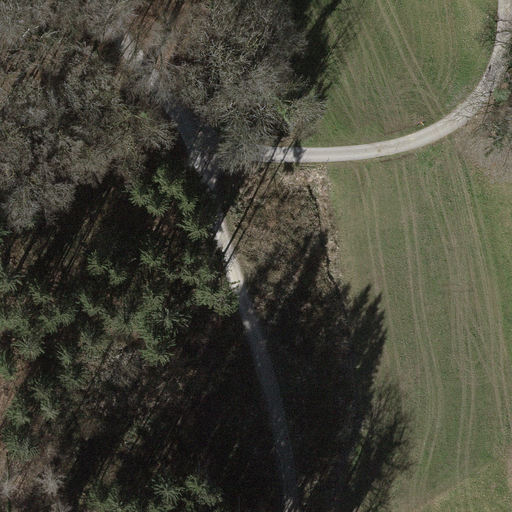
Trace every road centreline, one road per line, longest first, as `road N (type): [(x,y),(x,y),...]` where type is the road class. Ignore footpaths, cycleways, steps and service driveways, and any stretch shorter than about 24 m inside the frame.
road 1 (track): [(196,126),(211,203),(269,374),(292,511)]
road 2 (track): [(196,126),(295,152),(376,148),(433,127),(471,98),(495,58),(502,0)]
road 3 (track): [(97,0),(168,101),(196,126)]
